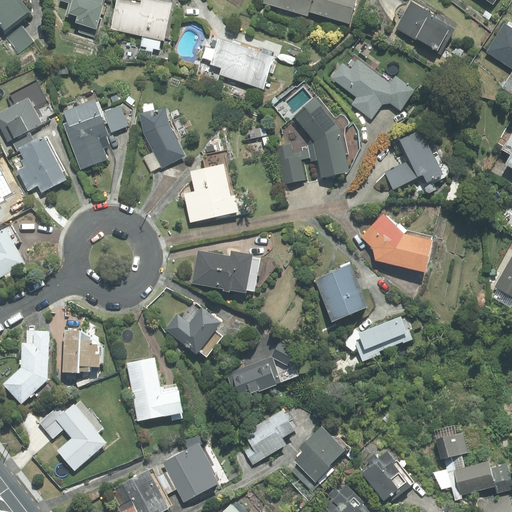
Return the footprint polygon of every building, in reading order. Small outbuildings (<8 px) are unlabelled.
[(23,6),(27,2),(25,0),(0,0),(0,28),(3,33),(29,14),(23,6)] [(58,0),(58,3),(67,6),(64,19),(75,22),(73,27),(79,29),(77,34),(94,39),(104,0),(58,0)] [(139,51),(160,55),(170,7),(141,1),(141,5),(117,0),(115,0),(109,33),(141,39),(139,51)] [(347,28),(356,0),(262,0),(261,5),(305,19),(307,15),(347,28)] [(432,21),(433,19),(409,6),(395,31),(436,54),(446,35),(450,37),(453,33),(432,21)] [(35,43),(22,26),(6,39),(19,55),(35,43)] [(511,95),(511,34),(502,28),(485,54),(511,71),(511,72),(501,89),(511,95)] [(204,48),(200,61),(207,63),(204,72),(263,92),(273,62),(258,57),(260,51),(238,43),(235,49),(214,42),(211,51),(204,48)] [(340,67),(329,82),(355,101),(351,107),(371,122),(381,107),(389,106),(399,113),(413,94),(394,81),(389,88),(355,64),(349,73),(340,67)] [(0,114),(0,131),(6,144),(11,142),(28,133),(41,127),(28,101),(0,114)] [(62,128),(79,173),(92,168),(106,163),(102,152),(101,153),(97,143),(105,140),(107,139),(94,104),(61,116),(65,127),(62,128)] [(289,147),(275,149),(282,186),(304,181),(301,162),(309,160),(310,164),(317,163),(320,181),(347,176),(339,133),(313,104),(293,121),(312,144),(313,146),(306,147),(307,152),(291,156),(289,147)] [(120,109),(103,115),(110,134),(127,128),(120,109)] [(164,111),(139,117),(143,136),(149,148),(152,154),(160,168),(161,170),(184,159),(167,127),(164,111)] [(253,129),(254,139),(266,139),(266,129),(253,129)] [(33,144),(28,133),(11,142),(17,152),(33,144)] [(420,133),(396,144),(405,164),(383,174),(392,192),(420,179),(424,187),(441,179),(420,133)] [(33,144),(17,152),(22,163),(19,164),(23,170),(16,173),(27,194),(36,189),(40,196),(47,192),(65,183),(42,139),(33,144)] [(108,150),(105,140),(97,143),(101,153),(102,152),(108,150)] [(511,174),(511,147),(501,168),(511,174)] [(160,168),(152,154),(143,159),(150,173),(160,168)] [(222,168),(189,175),(193,194),(183,196),(189,225),(237,216),(233,199),(229,200),(222,168)] [(382,216),(359,238),(370,249),(373,262),(420,275),(429,243),(401,236),(382,216)] [(511,307),(511,225),(508,232),(511,234),(511,251),(493,289),(495,290),(492,297),(511,308),(511,307)] [(4,232),(0,234),(0,280),(24,267),(4,232)] [(228,259),(197,253),(190,286),(222,292),(222,294),(227,295),(228,293),(243,296),(251,258),(229,254),(229,256),(228,259)] [(316,279),(313,280),(330,323),(365,310),(355,285),(348,267),(316,279)] [(187,324),(176,315),(163,331),(194,355),(219,324),(200,309),(187,324)] [(398,319),(360,334),(355,330),(342,344),(352,353),(355,350),(361,364),(379,357),(377,353),(400,344),(401,346),(411,342),(407,331),(403,332),(398,319)] [(33,333),(32,333),(31,346),(26,346),(22,346),(20,346),(20,351),(20,353),(20,357),(20,368),(0,387),(20,407),(47,382),(48,333),(37,333),(33,333)] [(70,333),(61,333),(59,376),(75,376),(75,374),(85,374),(86,369),(96,370),(97,357),(95,357),(96,347),(89,347),(89,343),(76,342),(76,333),(70,333)] [(274,351),(270,358),(285,367),(293,352),(278,343),(274,351)] [(270,358),(226,374),(235,401),(279,385),(270,358)] [(130,363),(126,364),(136,423),(180,416),(176,393),(159,396),(152,360),(149,360),(130,363)] [(56,408),(38,424),(52,440),(63,431),(70,440),(55,453),(72,473),(106,445),(96,434),(102,430),(79,403),(73,407),(72,406),(61,415),(56,408)] [(250,448),(244,451),(252,465),(284,447),(280,441),(292,434),(280,412),(241,434),(250,448)] [(342,453),(318,429),(296,451),(299,454),(291,462),(295,467),(291,471),(307,488),(342,453)] [(460,434),(434,442),(439,461),(465,454),(460,434)] [(196,445),(160,464),(165,473),(175,491),(182,504),(216,486),(210,475),(212,474),(196,445)] [(361,475),(359,476),(384,507),(412,484),(394,462),(392,464),(384,454),(375,461),(371,457),(363,463),(362,468),(364,470),(360,473),(361,475)] [(511,490),(511,488),(506,465),(489,470),(488,463),(453,472),(460,496),(494,488),(495,495),(511,490)] [(132,507),(122,511),(165,511),(167,511),(146,471),(120,485),(121,486),(113,490),(121,506),(129,501),(132,507)] [(175,491),(165,473),(156,478),(165,496),(170,493),(175,491)] [(323,509),(325,511),(365,511),(359,506),(361,504),(344,486),(340,489),(337,490),(332,492),(327,497),(331,501),(323,509)]
